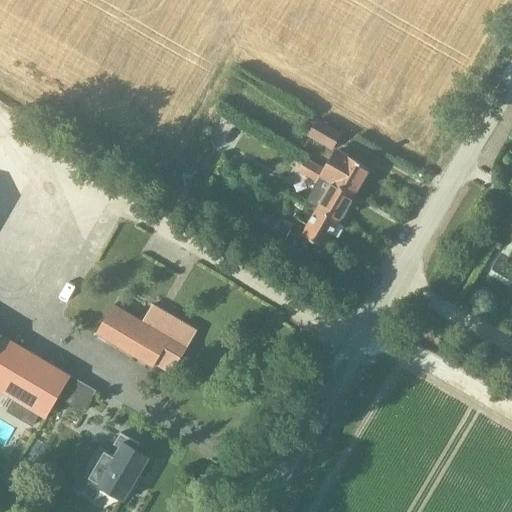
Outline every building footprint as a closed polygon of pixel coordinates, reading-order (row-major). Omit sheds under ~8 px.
[(316,119),(306,136),(331,150),(341,132),(316,119)] [(366,167),(332,149),(321,169),(312,164),(305,177),(314,182),(315,181),(318,175),(352,194),(366,167)] [(305,177),(312,164),(302,159),(296,171),(305,177)] [(337,221),(352,194),(318,175),(315,181),(316,182),(304,202),(315,208),(337,221)] [(322,247),(337,221),(315,208),(300,235),(322,247)] [(291,228),(277,220),(260,210),(251,225),(282,243),(291,228)] [(155,230),(144,250),(179,269),(190,250),(155,230)] [(290,290),(293,285),(286,281),(284,286),(290,290)] [(111,305),(94,334),(150,367),(152,364),(169,374),(195,331),(150,305),(140,322),(111,305)] [(0,335),(0,390),(44,417),(68,376),(0,335)] [(84,394),(88,380),(69,375),(65,389),(84,394)] [(102,448),(84,480),(124,501),(127,497),(130,499),(142,477),(138,475),(149,457),(136,450),(139,444),(119,433),(112,446),(120,450),(116,456),(102,448)]
